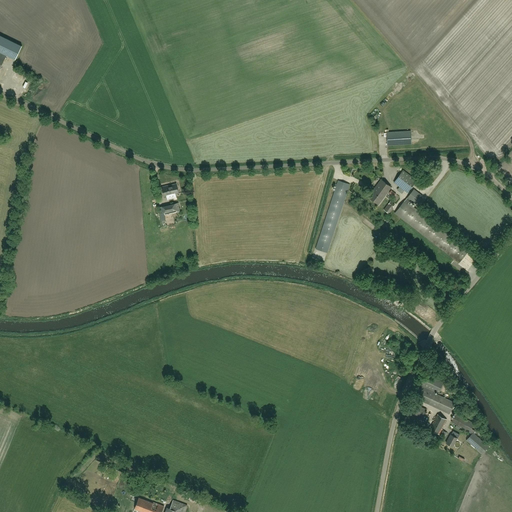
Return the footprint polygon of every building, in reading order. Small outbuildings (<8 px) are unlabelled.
[(0,34),(0,33),(0,50),(16,58),(23,45),(2,35),(0,34)] [(22,82),(30,87),(33,82),(25,77),(22,82)] [(387,145),(411,144),(410,131),(386,132),(387,145)] [(407,192),(416,180),(403,170),(394,182),(407,192)] [(375,188),(385,196),(391,187),(381,179),(375,188)] [(338,180),(316,249),(327,252),(349,184),(338,180)] [(164,197),(179,193),(176,183),(168,185),(162,187),(164,197)] [(385,196),(375,188),(368,196),(378,204),(385,196)] [(405,201),(404,200),(395,213),(459,263),(469,250),(409,203),(411,201),(416,205),(422,196),(414,190),(407,198),(405,201)] [(393,207),(395,204),(390,201),(384,210),(389,213),(394,207),(393,207)] [(164,215),(180,212),(178,203),(162,207),(164,215)] [(480,267),(475,264),(479,257),(470,251),(460,265),(474,275),(480,267)] [(419,386),(414,397),(449,414),(454,402),(437,395),(433,392),(439,380),(425,374),(419,386)] [(457,404),(463,400),(455,388),(449,392),(457,404)] [(422,419),(426,409),(414,404),(410,413),(422,419)] [(473,433),(473,432),(475,431),(471,429),(474,423),(456,413),(451,422),(469,432),(471,434),(466,440),(482,454),(489,446),(473,433)] [(446,419),(437,415),(429,430),(439,434),(442,429),(441,429),(446,419)] [(457,438),(459,434),(453,431),(451,434),(446,443),(452,446),(457,438)] [(161,511),(164,506),(153,502),(153,503),(139,497),(134,509),(143,511),(161,511)] [(170,508),(168,511),(184,511),(187,505),(173,500),(170,508)]
